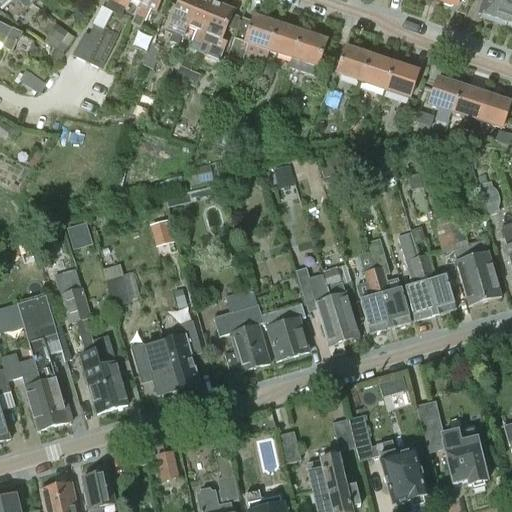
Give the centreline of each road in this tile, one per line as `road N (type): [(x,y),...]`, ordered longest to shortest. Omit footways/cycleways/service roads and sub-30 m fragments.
road 1 (residential): [(0,472),(511,326)]
road 2 (residential): [(305,0),(511,69)]
